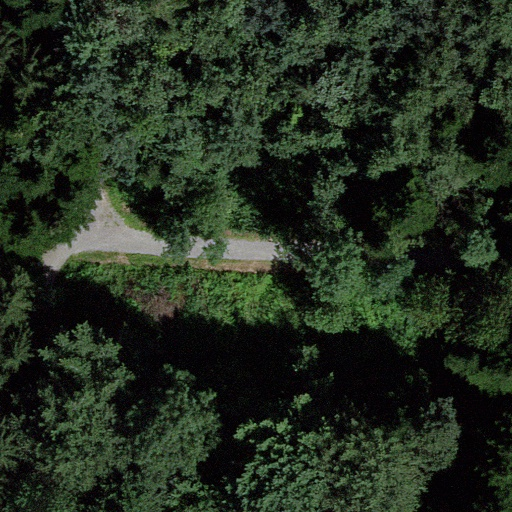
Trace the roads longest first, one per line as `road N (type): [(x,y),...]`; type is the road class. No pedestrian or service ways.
road 1 (track): [(0,227),(511,263)]
road 2 (track): [(79,0),(87,228)]
